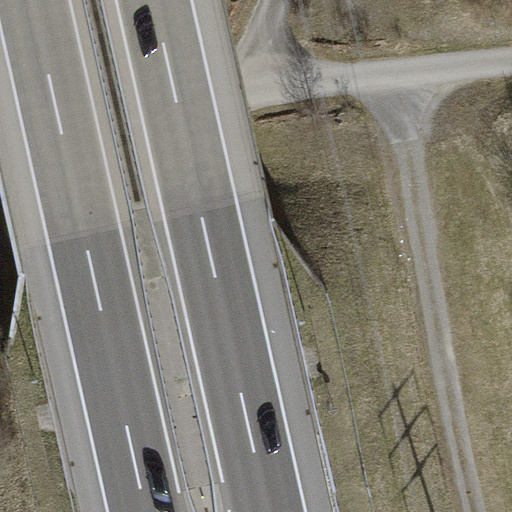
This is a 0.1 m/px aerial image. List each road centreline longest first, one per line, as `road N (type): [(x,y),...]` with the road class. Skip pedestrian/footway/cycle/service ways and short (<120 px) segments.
road 1 (motorway): [(268,511),(154,0)]
road 2 (motorway): [(33,0),(146,511)]
road 3 (track): [(0,144),(247,90),(511,60)]
road 4 (track): [(392,76),(485,511)]
